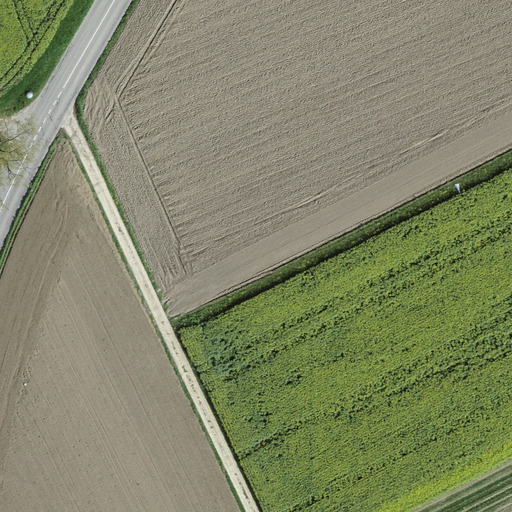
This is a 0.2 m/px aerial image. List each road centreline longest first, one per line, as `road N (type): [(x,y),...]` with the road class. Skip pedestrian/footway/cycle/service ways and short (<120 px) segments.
road 1 (track): [(249,511),(55,100)]
road 2 (primary): [(0,212),(113,0)]
